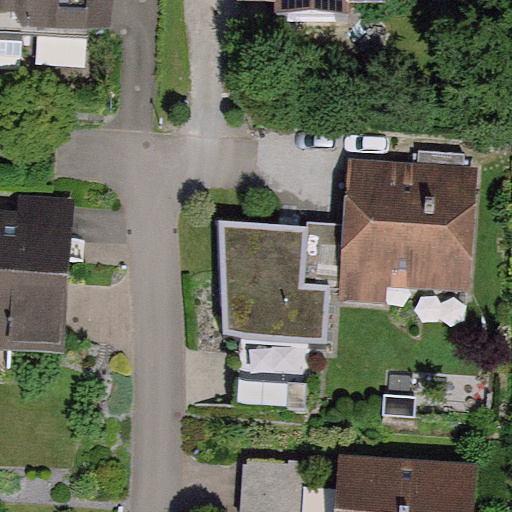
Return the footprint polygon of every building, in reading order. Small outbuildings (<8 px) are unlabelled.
[(113,0),(0,0),(0,34),(112,40),(113,0)] [(373,0),(232,0),(232,13),(373,16),(373,0)] [(475,179),(349,173),(345,244),(342,303),(468,310),(475,179)] [(76,235),(0,230),(0,354),(69,359),(76,235)] [(339,362),(345,244),(217,237),(211,356),(339,362)] [(252,465),(252,511),(310,511),(311,465),(252,465)] [(472,511),(473,474),(334,470),(332,511),(472,511)]
